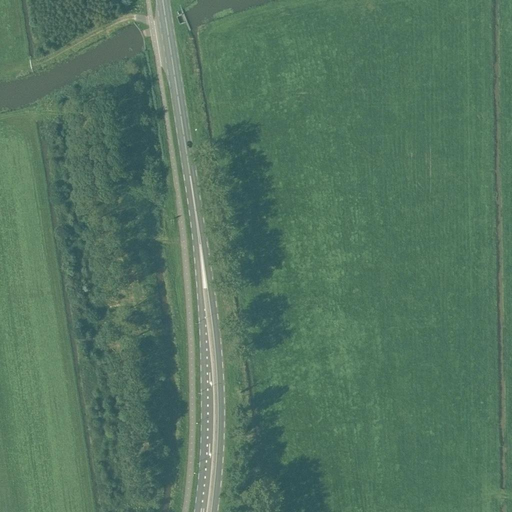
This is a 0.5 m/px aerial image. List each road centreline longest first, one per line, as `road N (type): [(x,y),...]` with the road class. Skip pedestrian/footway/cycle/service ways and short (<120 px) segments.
road 1 (primary): [(213,511),(219,374),(187,165)]
road 2 (primary): [(187,165),(202,328),(197,511)]
road 3 (primary): [(187,165),(160,0)]
road 4 (track): [(28,66),(118,20),(163,20)]
